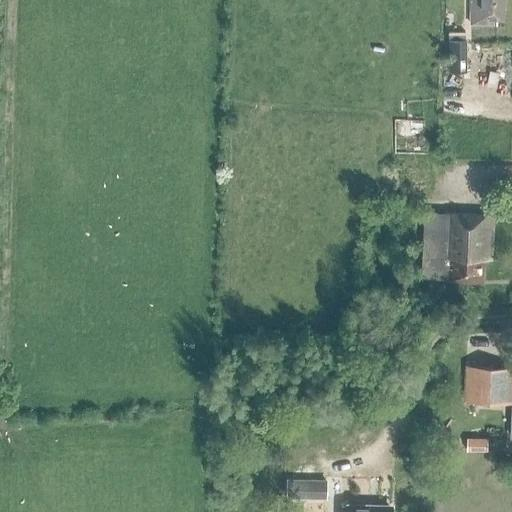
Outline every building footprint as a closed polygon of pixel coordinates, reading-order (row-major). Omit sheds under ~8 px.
[(503,20),(503,0),(470,0),(470,24),(496,24),(496,20),(503,20)] [(459,14),(447,13),(447,24),(459,24),(459,14)] [(449,72),(466,72),(466,41),(448,41),(449,72)] [(408,193),(435,195),(436,172),(409,171),(408,193)] [(447,279),(447,280),(483,282),(484,260),(491,260),(493,215),(424,212),(420,278),(447,279)] [(464,400),(511,402),(511,370),(465,368),(464,400)] [(488,439),(467,439),(466,451),(488,451),(488,439)] [(326,481),(286,480),(285,497),(325,498),(326,481)]
